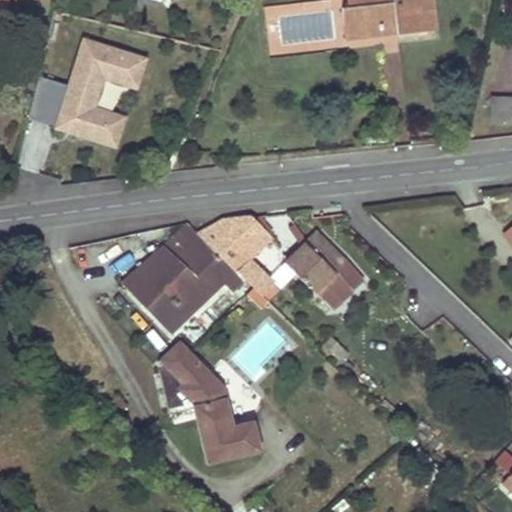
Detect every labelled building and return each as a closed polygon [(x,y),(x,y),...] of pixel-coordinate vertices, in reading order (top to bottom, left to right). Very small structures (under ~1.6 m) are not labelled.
[(345,0),(346,7),(354,6),(358,37),(395,33),(396,34),(434,30),(430,0),(345,0)] [(345,39),(358,37),(354,6),(346,7),(341,8),(345,39)] [(39,76),(26,116),(55,125),(57,122),(72,126),(70,132),(102,142),(111,113),(94,107),(103,78),(136,88),(145,58),(82,39),(68,85),(39,76)] [(492,120),(511,121),(511,97),(493,96),(492,120)] [(115,146),(124,117),(111,113),(102,142),(115,146)] [(70,132),(72,126),(57,122),(55,125),(55,128),(70,132)] [(197,236),(243,279),(260,295),(272,284),(247,260),(270,239),(252,217),(222,220),(197,236)] [(233,288),(243,279),(197,236),(185,224),(158,250),(155,248),(149,253),(153,255),(124,282),(147,306),(169,331),(225,280),(233,288)] [(319,236),(314,241),(309,245),(307,243),(285,265),(289,269),(299,279),(313,293),(315,291),(332,309),(352,289),(362,279),(343,260),(319,236)] [(368,284),(387,303),(406,284),(386,265),(368,284)] [(368,284),(358,294),(377,312),(387,303),(368,284)] [(220,388),(199,367),(179,346),(156,366),(168,414),(194,409),(207,461),(256,449),(250,426),(231,430),(220,388)] [(117,414),(121,411),(125,407),(117,398),(109,405),(117,414)] [(511,471),(501,483),(511,493),(511,471)]
